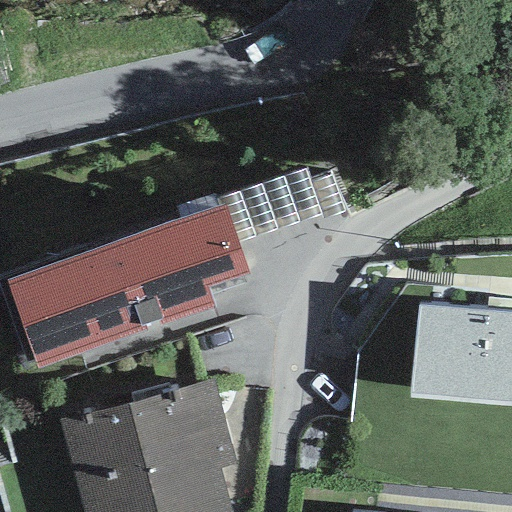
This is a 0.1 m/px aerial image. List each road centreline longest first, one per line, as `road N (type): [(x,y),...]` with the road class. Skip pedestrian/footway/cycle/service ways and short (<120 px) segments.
road 1 (residential): [(275,511),(295,358),(311,304),(337,261),(371,223),(511,157)]
road 2 (tertiary): [(332,0),(299,43),(275,56),(0,132)]
